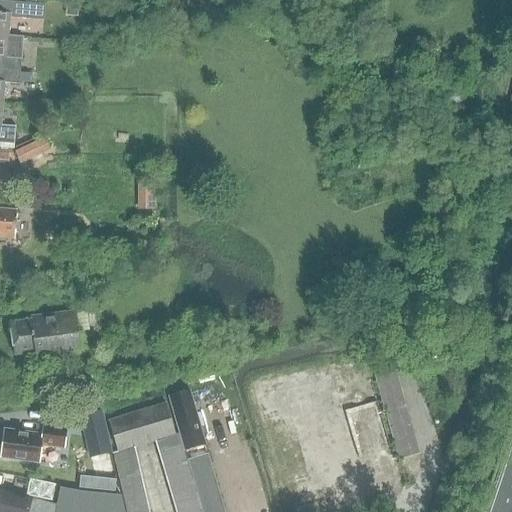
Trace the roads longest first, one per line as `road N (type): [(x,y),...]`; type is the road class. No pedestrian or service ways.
road 1 (track): [(400,347),(429,443),(417,511)]
road 2 (track): [(216,390),(255,511)]
